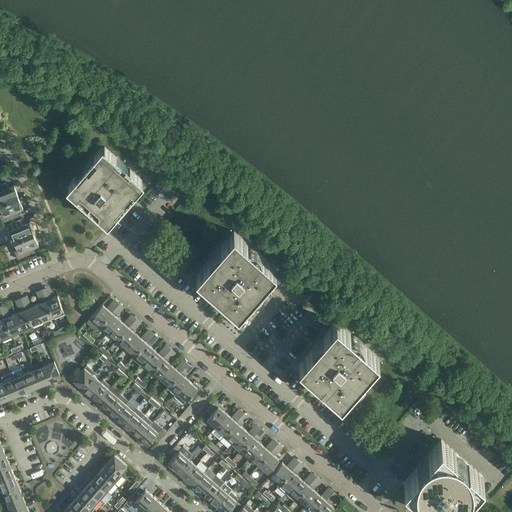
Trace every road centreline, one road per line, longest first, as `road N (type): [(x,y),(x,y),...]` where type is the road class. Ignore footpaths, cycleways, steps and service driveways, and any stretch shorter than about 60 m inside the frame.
road 1 (unclassified): [(0,30),(143,112),(236,178),(511,414)]
road 2 (unclassified): [(223,377),(377,511)]
road 3 (unclassified): [(62,267),(90,263),(223,377)]
road 4 (residential): [(0,150),(17,158),(62,267)]
